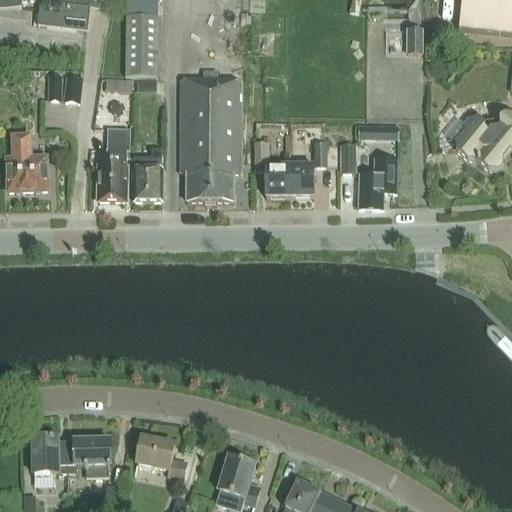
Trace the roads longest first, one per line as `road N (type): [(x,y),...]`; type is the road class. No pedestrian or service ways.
road 1 (tertiary): [(511,231),(0,244)]
road 2 (residential): [(0,407),(101,400),(239,418),(349,459),(444,511)]
